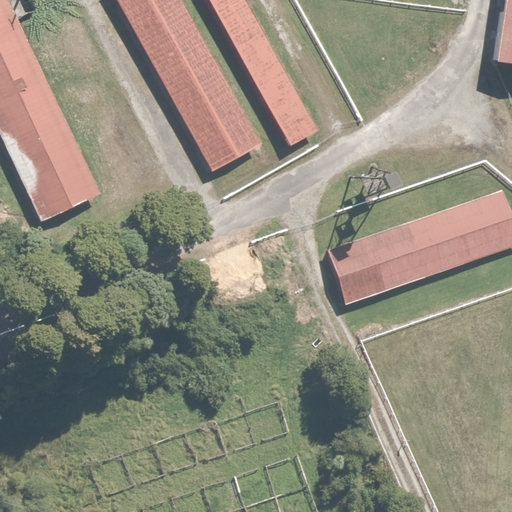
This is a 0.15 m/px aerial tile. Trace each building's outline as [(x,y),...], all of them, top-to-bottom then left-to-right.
[(253,141),(177,0),(116,0),(206,166),(253,141)] [(311,129),(239,0),(205,0),(285,144),(311,129)] [(511,0),(488,0),(480,63),(511,67),(511,0)] [(85,199),(0,2),(0,148),(32,222),(85,199)] [(511,233),(497,187),(321,246),(340,302),(511,245),(511,233)]
